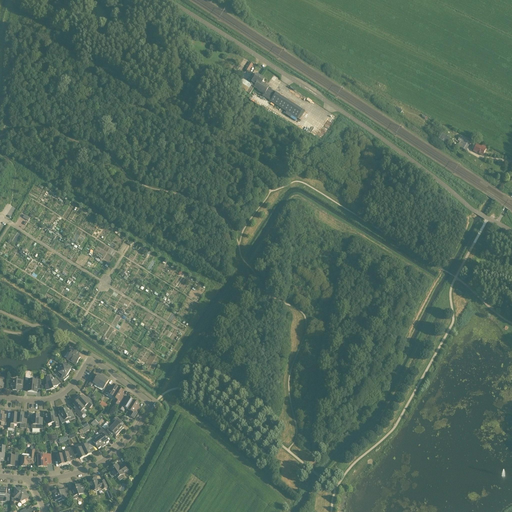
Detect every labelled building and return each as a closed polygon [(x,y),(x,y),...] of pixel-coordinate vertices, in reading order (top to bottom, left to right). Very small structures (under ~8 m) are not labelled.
[(250,85),(241,78),(239,82),(237,86),(236,87),(247,93),(251,86),(253,88),(254,88),(261,77),(257,74),(253,80),(252,80),(251,82),(252,83),(250,85)] [(265,100),(299,121),(304,113),(270,92),(270,93),(267,91),(269,88),(262,84),(264,79),(261,77),(254,88),(258,90),(257,91),(264,95),(263,96),(266,98),(265,100)] [(448,140),(451,140),(450,136),(447,137),(442,133),(439,139),(446,144),(448,140)] [(466,151),(470,143),(466,140),(466,139),(461,136),(458,141),(460,141),(457,146),(466,151)] [(473,144),(471,149),(474,151),(473,152),(482,156),(486,149),(485,149),(486,148),(482,146),(482,147),(477,145),(476,145),(473,144)] [(75,365),(80,358),(76,355),(78,353),(71,349),(69,352),(70,353),(66,360),(75,365)] [(65,380),(68,377),(67,375),(70,370),(66,368),(68,365),(63,362),(59,369),(60,369),(57,373),(64,381),(65,380)] [(95,385),(98,387),(103,378),(98,375),(94,381),(92,379),(88,385),(91,387),(92,384),(95,386),(95,385)] [(56,387),(60,384),(56,379),(54,380),(51,377),(46,379),(47,385),(45,386),(46,391),(50,391),(54,389),(53,388),(56,387)] [(28,386),(27,392),(36,393),(37,388),(41,388),(40,378),(37,378),(36,381),(28,380),(28,383),(27,383),(26,384),(26,385),(27,386),(28,386)] [(108,388),(105,387),(108,381),(103,378),(98,387),(103,390),(101,393),(104,394),(108,389),(108,388)] [(22,387),(23,379),(20,379),(20,381),(13,380),(13,383),(11,383),(10,388),(13,388),(13,391),(19,391),(19,387),(22,387)] [(113,398),(118,389),(113,386),(110,390),(108,389),(104,394),(107,396),(108,394),(113,397),(113,398)] [(124,392),(118,389),(113,398),(115,400),(113,403),(118,406),(122,400),(120,398),(124,392)] [(78,401),(85,409),(84,408),(87,406),(89,409),(94,405),(89,399),(87,401),(82,397),(80,399),(79,398),(78,399),(78,400),(78,401)] [(128,410),(133,401),(128,398),(125,404),(122,402),(118,409),(123,412),(125,409),(128,410)] [(85,409),(78,401),(77,401),(76,401),(75,402),(75,403),(73,405),(78,410),(76,412),(81,418),(85,414),(82,411),(85,409)] [(139,404),(133,401),(128,410),(131,412),(128,416),(134,419),(138,412),(135,410),(139,404)] [(60,412),(61,414),(58,416),(59,418),(62,425),(75,419),(72,413),(69,414),(66,409),(64,410),(63,410),(61,411),(60,412)] [(17,425),(18,414),(11,414),(11,422),(8,422),(7,428),(13,429),(13,425),(17,425)] [(18,414),(17,425),(17,424),(20,424),(20,428),(26,429),(26,422),(23,422),(24,415),(18,414)] [(55,421),(53,414),(46,415),(47,419),(46,419),(47,425),(52,424),(53,426),(55,426),(55,428),(59,427),(58,421),(55,421)] [(33,422),(33,425),(31,425),(31,429),(42,430),(42,423),(39,423),(39,416),(33,416),(33,417),(31,417),(31,422),(33,422)] [(112,421),(115,424),(113,426),(120,432),(124,428),(119,424),(121,421),(116,417),(112,421)] [(109,434),(111,432),(116,437),(120,432),(113,426),(110,423),(108,425),(108,426),(104,430),(109,434)] [(100,431),(99,432),(99,434),(100,436),(97,438),(104,446),(106,444),(108,442),(105,437),(107,435),(103,429),(100,431)] [(96,436),(91,439),(90,438),(88,440),(91,446),(94,444),(98,450),(101,448),(104,446),(97,438),(96,436)] [(81,448),(86,457),(91,454),(88,449),(92,447),(91,446),(88,440),(85,441),(86,444),(84,444),(84,447),(81,448)] [(74,455),(77,454),(80,460),(86,457),(81,448),(79,449),(76,448),(75,449),(74,447),(71,448),(74,455)] [(70,448),(66,449),(64,452),(65,454),(62,455),(65,465),(70,463),(69,457),(73,456),(70,448)] [(30,449),(30,455),(22,455),(21,467),(27,467),(28,464),(34,464),(34,458),(34,450),(30,449)] [(53,461),(57,460),(59,466),(65,465),(62,455),(59,455),(58,452),(56,453),(56,452),(52,453),(53,461)] [(7,466),(14,466),(15,459),(18,459),(19,453),(15,453),(15,456),(8,456),(7,466)] [(45,454),(42,454),(41,455),(38,456),(38,467),(47,467),(47,464),(51,464),(50,455),(46,455),(46,454),(45,454)] [(109,470),(111,473),(109,475),(112,479),(114,477),(116,479),(123,474),(129,469),(126,464),(119,468),(117,465),(109,470)] [(93,491),(95,491),(95,492),(96,492),(98,491),(98,490),(98,489),(100,488),(102,487),(103,490),(107,488),(104,481),(100,482),(100,484),(98,485),(95,478),(88,481),(93,491)] [(77,498),(77,497),(79,497),(79,496),(86,494),(82,484),(75,487),(76,488),(70,490),(73,497),(72,497),(73,500),(77,498)] [(0,489),(0,502),(6,503),(6,502),(9,502),(10,495),(6,495),(7,489),(4,488),(3,488),(2,488),(1,488),(0,488),(0,489)] [(68,499),(66,495),(69,495),(67,489),(64,490),(59,491),(58,490),(52,492),(52,493),(55,500),(59,502),(62,501),(68,499)] [(15,490),(14,497),(12,496),(11,502),(17,502),(19,500),(20,503),(28,498),(25,492),(23,490),(15,490)]
